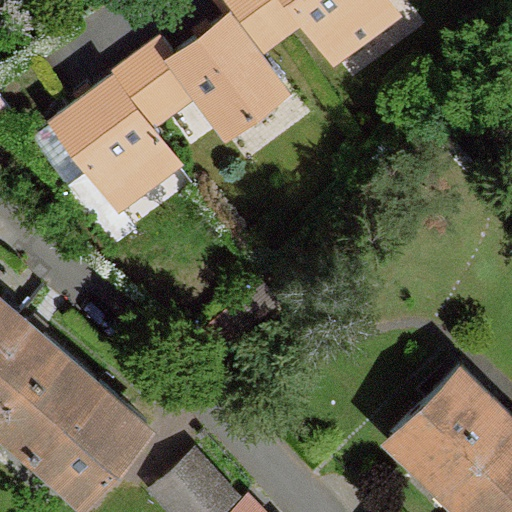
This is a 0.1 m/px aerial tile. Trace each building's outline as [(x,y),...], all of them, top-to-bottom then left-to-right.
[(411,3),(408,0),(191,0),(56,107),(129,197),(189,150),(166,121),(201,93),(234,134),(295,85),(267,49),(312,13),(345,55),(411,3)] [(160,419),(0,287),(0,419),(90,494),(160,419)] [(511,511),(511,398),(461,349),(383,429),(469,511),(511,511)] [(203,432),(156,475),(190,511),(218,511),(250,483),(203,432)] [(292,511),(263,478),(222,511),(292,511)]
